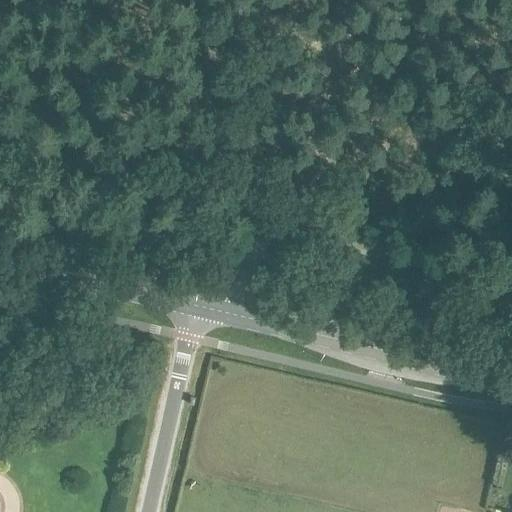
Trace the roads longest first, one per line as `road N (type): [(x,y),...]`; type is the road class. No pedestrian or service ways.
road 1 (secondary): [(511,387),(195,305)]
road 2 (track): [(253,247),(260,193),(0,147)]
road 3 (track): [(511,265),(442,267),(301,231)]
road 4 (unclassified): [(146,511),(195,305)]
road 5 (secondary): [(195,305),(0,267)]
road 6 (track): [(230,0),(260,193)]
